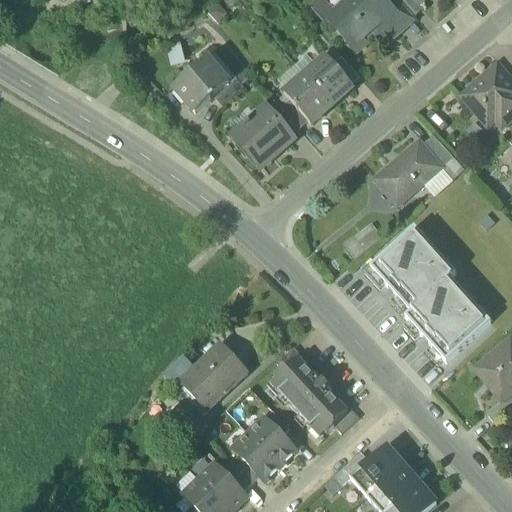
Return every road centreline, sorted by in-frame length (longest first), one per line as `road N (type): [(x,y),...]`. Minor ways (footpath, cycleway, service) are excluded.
road 1 (residential): [(260,241),(505,20)]
road 2 (secondary): [(260,241),(0,70)]
road 3 (secondary): [(401,393),(260,241)]
road 4 (residential): [(401,393),(273,511)]
road 5 (secondary): [(511,511),(401,393)]
